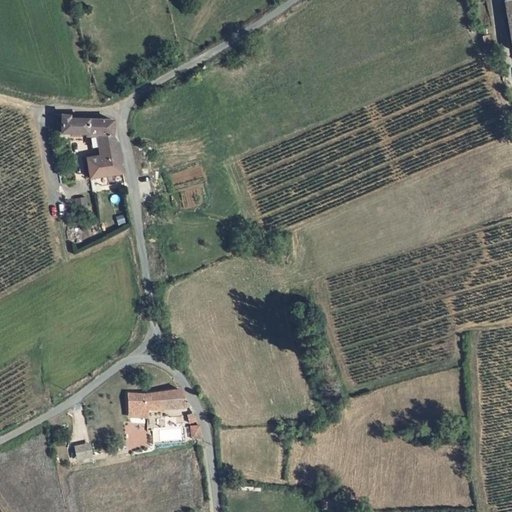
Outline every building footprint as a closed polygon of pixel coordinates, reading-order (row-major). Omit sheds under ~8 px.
[(119,138),(113,133),(115,118),(72,116),(71,113),(58,112),(57,130),(61,131),(100,132),(102,155),(88,156),(90,174),(123,170),(119,138)] [(84,198),(75,199),(76,207),(85,207),(84,198)] [(145,413),(145,406),(188,401),(179,383),(149,391),(126,391),(127,412),(145,413)] [(184,421),(186,432),(198,429),(196,420),(184,421)] [(129,445),(149,444),(148,431),(128,431),(129,445)] [(75,458),(89,454),(86,441),(71,445),(75,458)]
